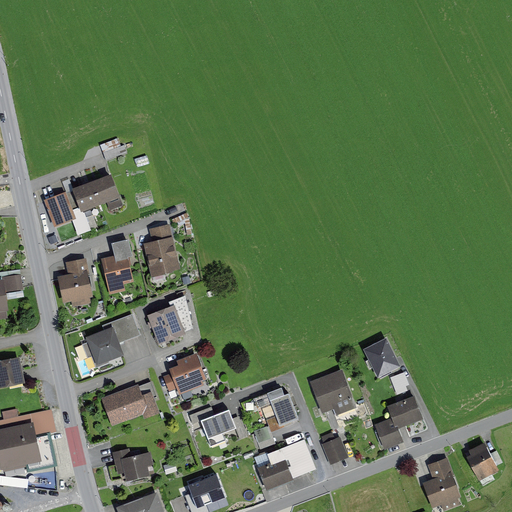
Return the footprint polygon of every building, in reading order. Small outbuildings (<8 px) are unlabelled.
[(101,141),(107,156),(128,148),(122,133),(101,141)] [(119,198),(110,174),(76,188),(85,212),(119,198)] [(73,211),(65,192),(47,199),(55,218),(73,211)] [(170,234),(146,244),(160,278),(184,268),(170,234)] [(124,251),(101,260),(113,289),(136,280),(124,251)] [(84,267),(58,277),(70,306),(96,296),(84,267)] [(22,275),(8,277),(10,291),(25,289),(22,275)] [(185,334),(172,301),(148,311),(162,343),(185,334)] [(113,326),(86,337),(97,366),(125,354),(113,326)] [(400,363),(386,338),(366,350),(380,375),(400,363)] [(18,358),(0,360),(0,385),(21,382),(18,358)] [(198,359),(165,372),(175,396),(208,383),(198,359)] [(411,386),(405,369),(392,373),(399,390),(411,386)] [(341,371),(314,381),(326,414),(353,404),(341,371)] [(140,383),(104,398),(114,424),(150,409),(140,383)] [(279,423),(298,416),(289,391),(270,398),(279,423)] [(423,416),(414,396),(391,407),(395,416),(379,423),(390,447),(410,437),(404,425),(423,416)] [(208,436),(235,426),(228,408),(201,418),(208,436)] [(52,409),(36,412),(40,436),(57,433),(52,409)] [(31,423),(0,428),(0,459),(2,470),(39,463),(31,423)] [(269,423),(255,428),(262,444),(275,439),(269,423)] [(343,436),(328,443),(336,462),(351,455),(343,436)] [(317,468),(306,439),(279,448),(283,458),(261,466),(269,489),(295,480),(294,476),(317,468)] [(498,470),(487,443),(469,450),(479,478),(498,470)] [(149,449),(118,460),(127,486),(158,474),(149,449)] [(464,500),(448,458),(433,463),(438,477),(425,482),(437,511),(464,500)] [(220,511),(241,503),(234,484),(178,507),(179,511),(220,511)] [(166,511),(157,489),(119,505),(122,511),(166,511)]
